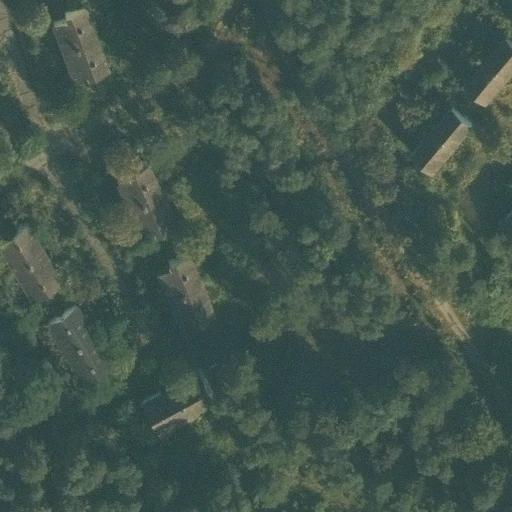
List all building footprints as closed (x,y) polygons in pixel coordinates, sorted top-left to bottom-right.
[(83,4),(64,12),(65,16),(52,21),(62,48),(95,36),(83,4)] [(511,67),(511,39),(506,35),(486,59),(506,75),(511,67)] [(95,36),(62,48),(73,76),(84,71),(86,75),(107,67),(95,36)] [(506,75),(486,59),(466,83),(486,99),(506,75)] [(472,120),(452,104),(432,128),(452,144),(472,120)] [(452,144),(432,128),(411,152),(431,169),(452,144)] [(146,161),(127,169),(130,174),(116,179),(128,206),(160,192),(146,161)] [(160,192),(128,206),(140,233),(152,227),(154,232),(174,223),(160,192)] [(511,208),(500,222),(511,232),(511,208)] [(26,220),(0,235),(0,247),(13,268),(39,252),(32,240),(36,237),(26,220)] [(186,250),(166,259),(168,264),(156,269),(168,296),(200,281),(186,250)] [(46,264),(39,252),(13,268),(31,297),(61,278),(51,261),(46,264)] [(200,281),(168,296),(180,322),(192,317),(194,321),(214,312),(200,281)] [(75,300),(44,319),(62,349),(88,333),(81,320),(86,317),(75,300)] [(395,301),(271,309),(273,329),(397,322),(395,301)] [(227,325),(207,334),(217,356),(237,347),(227,325)] [(88,333),(62,349),(80,378),(111,359),(100,341),(95,344),(88,333)] [(402,357),(380,358),(382,379),(403,377),(402,357)] [(378,358),(276,364),(277,385),(379,379),(378,358)] [(217,399),(199,366),(179,376),(182,381),(171,386),(187,415),(217,399)] [(157,394),(155,389),(138,398),(156,432),(187,415),(171,386),(157,394)] [(101,387),(83,398),(95,418),(113,406),(101,387)] [(255,511),(261,502),(240,491),(230,510),(233,511),(255,511)]
